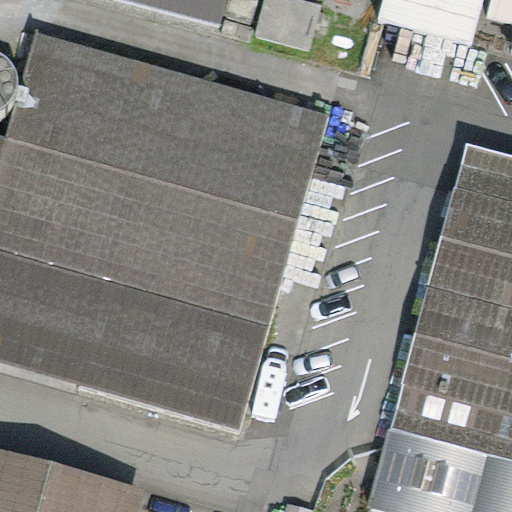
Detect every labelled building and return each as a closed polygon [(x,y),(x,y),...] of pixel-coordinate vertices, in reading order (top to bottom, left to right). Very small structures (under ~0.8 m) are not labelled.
[(110,0),(221,29),(228,0),(110,0)] [(284,0),(265,0),(256,38),(308,52),(319,9),(284,0)] [(385,0),(379,25),(469,49),(481,0),(385,0)] [(35,34),(3,149),(0,148),(0,369),(238,434),(327,120),(37,38),(35,34)] [(511,511),(511,208),(454,193),(401,390),(499,416),(472,511),(511,511)] [(0,468),(0,511),(127,511),(130,503),(0,468)]
